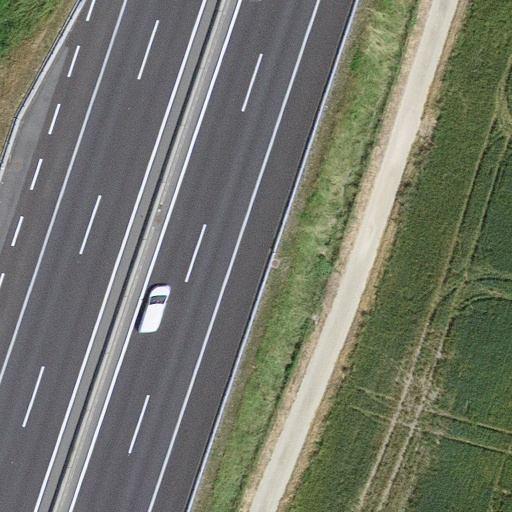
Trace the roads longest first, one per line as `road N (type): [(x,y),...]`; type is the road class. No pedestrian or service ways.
road 1 (track): [(445,0),(358,273),(263,511)]
road 2 (motorway): [(110,511),(280,0)]
road 3 (motorway): [(166,0),(0,501)]
